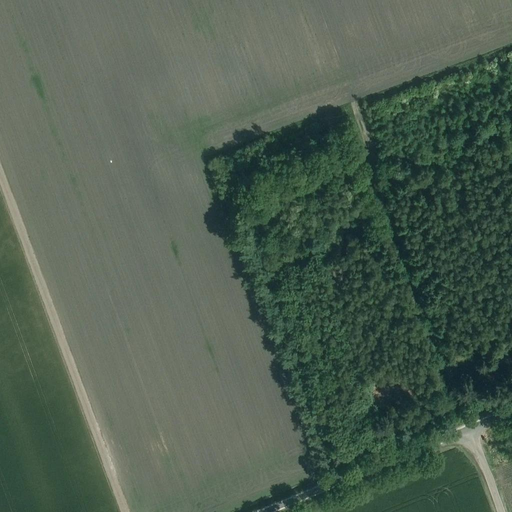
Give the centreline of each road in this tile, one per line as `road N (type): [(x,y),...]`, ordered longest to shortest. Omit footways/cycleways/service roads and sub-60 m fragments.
road 1 (track): [(125,511),(0,171)]
road 2 (track): [(469,428),(353,105)]
road 3 (unclassified): [(265,511),(511,410)]
